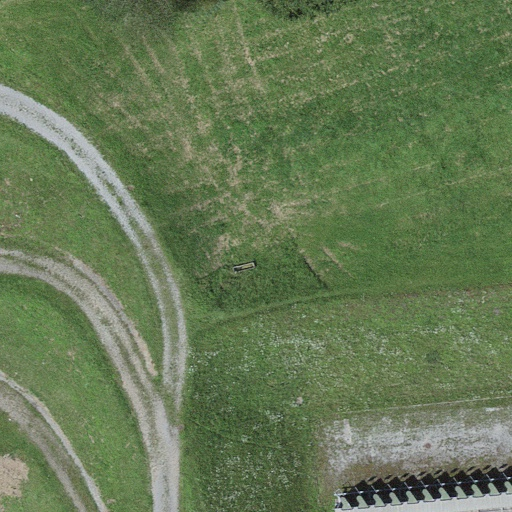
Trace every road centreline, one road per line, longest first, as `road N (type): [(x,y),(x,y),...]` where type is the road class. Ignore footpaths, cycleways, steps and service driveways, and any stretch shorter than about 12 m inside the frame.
road 1 (track): [(168,511),(177,304),(89,147),(0,107)]
road 2 (track): [(169,461),(98,290),(0,266)]
road 3 (track): [(92,511),(46,431),(0,410)]
